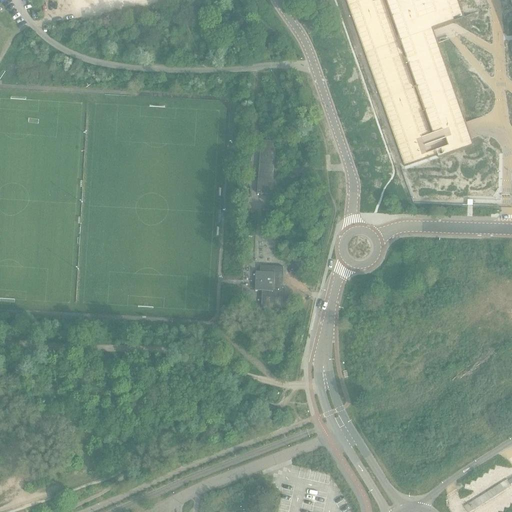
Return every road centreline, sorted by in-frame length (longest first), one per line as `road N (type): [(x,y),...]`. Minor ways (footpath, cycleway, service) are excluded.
road 1 (unknown): [(69,511),(169,447),(266,417),(293,394),(335,215),(338,166),(288,42),(246,0)]
road 2 (track): [(314,66),(85,64),(47,40),(13,0)]
road 3 (track): [(281,385),(181,346),(0,343)]
road 4 (unclassified): [(350,231),(348,165),(305,44),(276,0)]
road 5 (unclassified): [(402,510),(339,409),(323,366)]
road 6 (unclassified): [(323,366),(319,385),(332,423),(386,511)]
road 7 (unclassified): [(375,238),(422,226),(511,229)]
